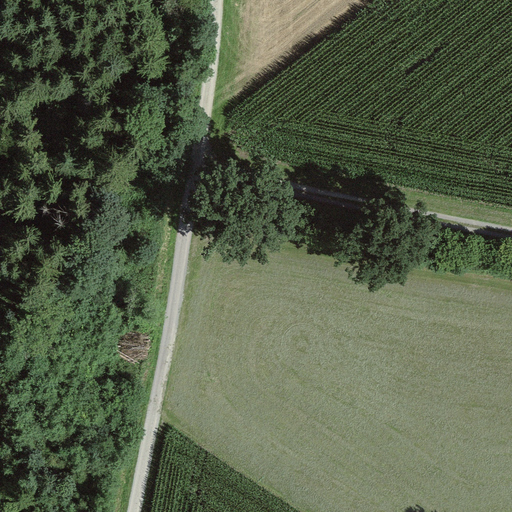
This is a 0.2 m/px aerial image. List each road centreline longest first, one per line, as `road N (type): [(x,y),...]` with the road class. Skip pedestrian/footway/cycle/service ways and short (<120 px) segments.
road 1 (track): [(218,0),(134,511)]
road 2 (track): [(195,171),(511,231)]
